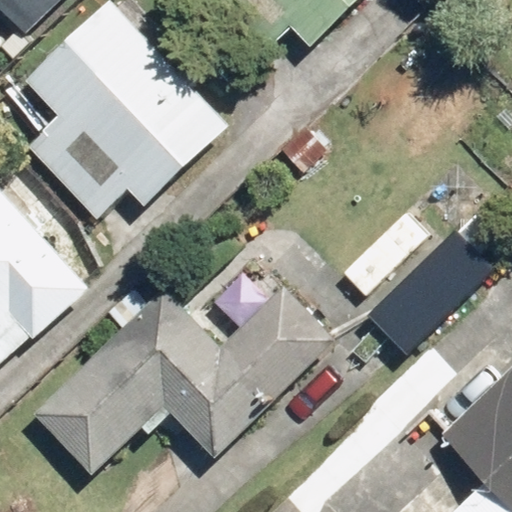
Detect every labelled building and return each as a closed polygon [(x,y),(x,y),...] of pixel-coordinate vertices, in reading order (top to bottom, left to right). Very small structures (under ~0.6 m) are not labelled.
[(0,0),(0,10),(21,32),(54,0),(0,0)] [(383,0),(210,0),(294,86),(383,0)] [(243,128),(122,2),(41,80),(72,112),(39,144),(108,215),(137,187),(159,209),(243,128)] [(0,179),(0,361),(4,367),(108,285),(0,179)] [(437,229),(414,205),(342,275),(365,299),(437,229)] [(511,254),(511,250),(475,214),(374,316),(414,355),(511,254)] [(300,281),(230,348),(175,292),(44,418),(101,477),(178,404),(229,458),(354,338),(300,281)] [(511,511),(511,374),(450,434),(496,481),(463,511),(511,511)]
